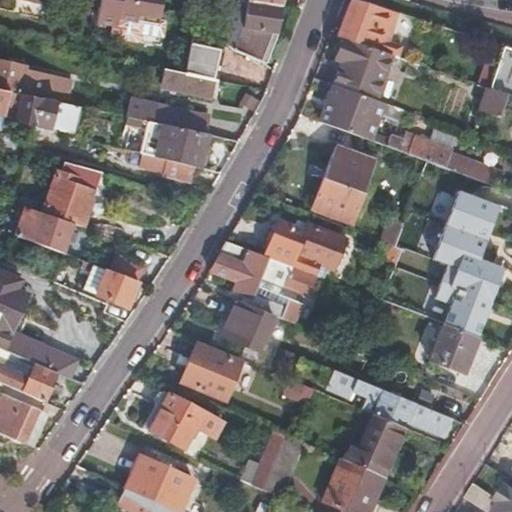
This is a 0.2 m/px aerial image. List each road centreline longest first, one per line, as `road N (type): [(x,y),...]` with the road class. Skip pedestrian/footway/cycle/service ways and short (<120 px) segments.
road 1 (residential): [(22,502),(177,279),(281,106),(320,0)]
road 2 (residential): [(511,385),(431,511)]
